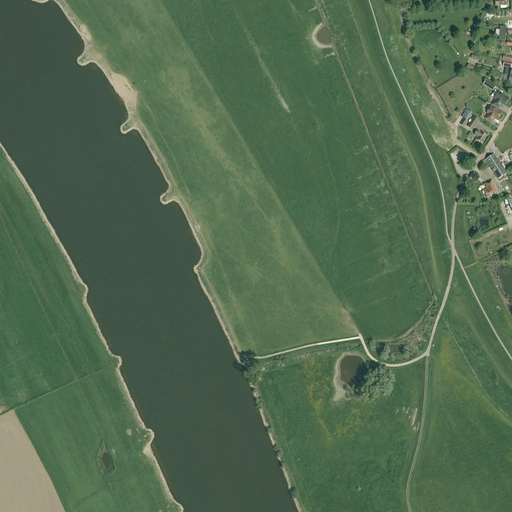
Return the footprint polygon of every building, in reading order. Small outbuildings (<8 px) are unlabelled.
[(508,6),(507,0),(498,0),(499,2),(495,2),(496,6),(500,6),(501,9),(507,8),(508,8),(508,6)] [(495,73),(502,74),(501,79),(505,79),(505,71),(495,70),(495,73)] [(493,104),(499,108),(502,103),(505,105),(509,99),(499,92),(498,94),(496,94),(495,96),(496,97),(495,99),(496,100),(493,104)] [(486,119),(491,122),(494,118),(497,119),(501,113),(491,107),(490,108),(489,108),(488,110),(488,112),(487,113),(489,114),(486,119)] [(472,120),(468,126),(472,130),(477,123),(472,120)] [(482,143),(487,136),(481,132),(477,130),(474,135),(477,137),(476,139),(482,143)] [(484,163),(487,162),(498,179),(506,174),(494,155),(483,162),(484,163)] [(479,178),(477,173),(472,173),(469,177),(471,182),(477,182),(479,178)] [(501,180),(506,188),(511,186),(506,177),(501,180)] [(497,193),(491,181),(485,184),(487,188),(483,190),(486,198),(497,193)]
